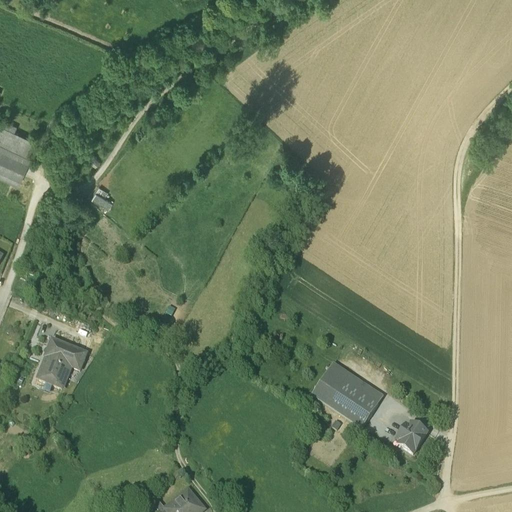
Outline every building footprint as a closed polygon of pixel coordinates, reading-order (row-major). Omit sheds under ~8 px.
[(1,127),(0,129),(0,144),(29,158),(35,143),(1,127)] [(0,144),(0,177),(18,186),(30,158),(29,158),(0,144)] [(91,155),(85,161),(96,170),(101,163),(91,155)] [(90,201),(109,211),(116,198),(96,188),(90,201)] [(34,250),(32,255),(40,259),(42,254),(34,250)] [(31,260),(29,265),(38,270),(40,264),(31,260)] [(27,268),(25,273),(35,278),(37,272),(27,268)] [(22,279),(19,285),(31,290),(33,284),(22,279)] [(86,355),(56,343),(45,372),(41,370),(37,381),(61,391),(66,380),(63,379),(67,368),(80,373),(86,355)] [(378,409),(328,376),(311,401),(362,434),(378,409)] [(412,432),(406,428),(397,443),(400,445),(398,448),(413,458),(427,436),(416,429),(415,432),(412,432)] [(170,479),(174,484),(182,477),(178,473),(170,479)] [(165,511),(164,511),(203,511),(187,493),(165,511)]
